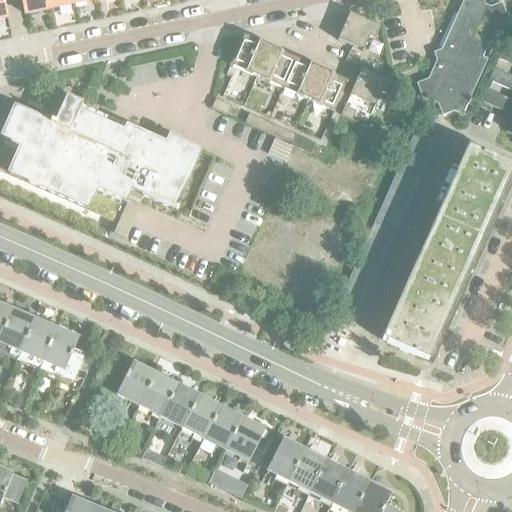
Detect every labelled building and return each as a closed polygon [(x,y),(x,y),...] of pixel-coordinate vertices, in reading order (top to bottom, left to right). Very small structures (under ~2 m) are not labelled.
[(48,10),(45,0),(20,0),(24,15),(48,10)] [(70,0),(45,0),(48,10),(71,5),(70,0)] [(487,60),(482,58),(494,31),(500,34),(508,16),(505,15),(501,3),(489,8),(483,5),(481,0),(463,0),(441,50),(433,53),(436,60),(436,61),(428,79),(416,84),(420,96),(420,97),(437,104),(441,116),(453,112),(462,116),(470,97),(487,60)] [(361,52),(362,52),(369,38),(374,40),(380,27),(349,13),(337,41),(338,42),(338,41),(362,51),(361,52)] [(229,66),(333,113),(334,113),(335,112),(334,111),(346,83),(347,83),(348,82),(243,35),(242,37),(243,37),(230,65),(229,65),(229,66)] [(511,49),(504,46),(498,59),(505,62),(511,49)] [(345,62),(356,67),(360,58),(349,53),(345,62)] [(361,69),(349,97),(350,97),(373,107),(373,108),(374,108),(380,94),(386,96),(392,83),(361,69)] [(488,81),(495,84),(501,72),(494,69),(488,81)] [(495,84),(502,87),(507,75),(501,72),(495,84)] [(511,76),(507,75),(502,87),(509,90),(511,83),(511,76)] [(479,101),(486,104),(492,92),(485,89),(479,101)] [(486,104),(493,108),(498,95),(492,92),(486,104)] [(498,95),(493,108),(500,111),(505,98),(498,95)] [(0,135),(0,171),(113,222),(122,202),(123,202),(124,200),(125,200),(126,199),(125,199),(128,191),(129,191),(130,190),(142,196),(142,197),(143,197),(144,197),(152,200),(152,201),(153,202),(153,201),(161,205),(162,206),(163,205),(171,209),(171,210),(172,210),(181,190),(182,191),(182,189),(181,189),(185,181),(186,181),(186,180),(189,171),(190,172),(191,170),(190,170),(193,162),(194,162),(195,161),(194,161),(198,152),(198,153),(199,151),(179,142),(179,141),(169,137),(165,144),(126,126),(123,132),(103,123),(79,113),(82,104),(66,97),(54,123),(50,121),(49,123),(15,108),(14,109),(15,109),(11,118),(10,117),(10,118),(11,119),(7,127),(6,127),(6,128),(3,137),(2,136),(0,135)] [(500,111),(507,114),(511,101),(505,98),(500,111)] [(211,109),(219,112),(223,103),(215,100),(211,109)] [(219,112),(226,116),(231,107),(223,103),(219,112)] [(345,107),(340,116),(351,121),(355,112),(345,107)] [(244,124),(248,125),(252,127),(256,118),(249,115),(244,124)] [(256,118),(252,127),(260,131),(264,121),(256,118)] [(271,125),(264,121),(260,131),(267,134),(271,125)] [(279,128),(271,125),(267,134),(275,137),(279,128)] [(440,135),(439,134),(417,125),(412,134),(436,145),(440,135)] [(287,132),(279,128),(275,137),(282,141),(287,132)] [(290,144),(294,135),(287,132),(282,141),(290,144)] [(290,144),(310,153),(314,143),(295,134),(294,135),(290,144)] [(431,154),(436,145),(412,134),(408,144),(431,154)] [(404,154),(427,164),(431,154),(408,144),(404,154)] [(472,150),(385,343),(423,360),(423,359),(425,360),(506,178),(504,177),(509,166),(472,150)] [(400,164),(423,174),(427,164),(404,154),(400,164)] [(418,184),(423,174),(400,164),(395,173),(418,184)] [(391,183),(414,193),(418,184),(395,173),(391,183)] [(387,193),(410,203),(414,193),(391,183),(387,193)] [(382,202),(405,213),(410,203),(387,193),(382,202)] [(378,212),(401,222),(405,213),(382,202),(378,212)] [(374,222),(397,232),(401,222),(378,212),(374,222)] [(370,232),(392,242),(397,232),(374,222),(370,232)] [(365,241),(388,251),(392,242),(370,232),(365,241)] [(361,251),(384,261),(388,251),(365,241),(361,251)] [(357,261),(379,271),(384,261),(361,251),(357,261)] [(352,270),(375,281),(379,271),(357,261),(352,270)] [(348,280),(371,290),(375,281),(352,270),(348,280)] [(344,290),(366,300),(371,290),(348,280),(344,290)] [(340,300),(362,310),(366,300),(344,290),(340,300)] [(335,309),(358,319),(362,310),(340,300),(335,309)] [(0,337),(11,310),(0,305),(0,337)] [(358,319),(335,309),(331,319),(354,329),(358,319)] [(0,337),(0,345),(19,353),(33,320),(11,310),(0,337)] [(19,353),(41,362),(55,329),(33,320),(19,353)] [(78,339),(55,329),(41,362),(56,369),(53,374),(73,382),(84,354),(73,350),(78,339)] [(138,407),(154,374),(132,363),(116,396),(138,407)] [(138,407),(160,418),(176,386),(154,374),(138,407)] [(181,429),(197,396),(176,386),(160,418),(181,429)] [(14,405),(19,394),(9,389),(4,400),(14,405)] [(181,429),(203,440),(219,408),(197,396),(181,429)] [(203,440),(224,451),(241,418),(219,408),(203,440)] [(241,418),(224,451),(248,463),(265,431),(241,418)] [(266,472),(289,483),(305,451),(282,440),(266,472)] [(289,483),(311,494),(327,462),(305,451),(289,483)] [(169,458),(165,467),(174,471),(178,462),(169,458)] [(311,494),(332,505),(348,473),(327,462),(311,494)] [(186,476),(198,481),(202,472),(190,467),(186,476)] [(0,471),(0,504),(3,498),(18,504),(27,482),(0,471)] [(332,505),(345,511),(354,511),(369,484),(348,473),(332,505)] [(354,511),(401,511),(386,504),(391,495),(369,484),(354,511)] [(90,511),(92,509),(70,500),(64,511),(90,511)]
